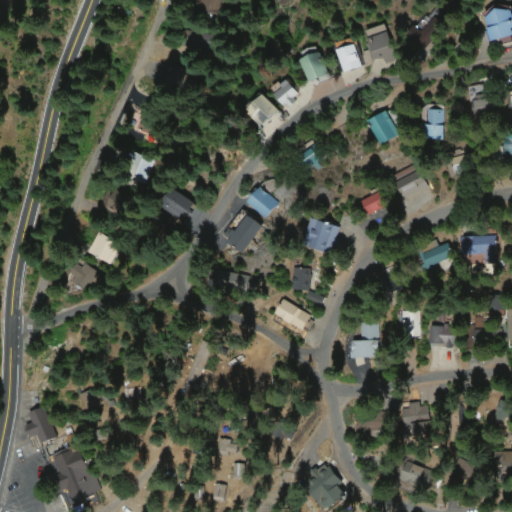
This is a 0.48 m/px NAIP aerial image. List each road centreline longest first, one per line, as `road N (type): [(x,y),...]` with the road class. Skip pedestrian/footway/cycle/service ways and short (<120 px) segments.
road 1 (residential): [(441,511),(359,484),(335,443),(330,390),(313,369),(174,281),(99,293),(0,328)]
road 2 (residential): [(511,48),(382,68),(302,97),(201,207),(174,281)]
road 3 (residential): [(99,293),(106,192),(171,0)]
road 4 (residential): [(313,369),(337,298),(404,229),(511,193)]
road 5 (secondary): [(0,251),(86,0)]
road 6 (residential): [(511,372),(330,390)]
